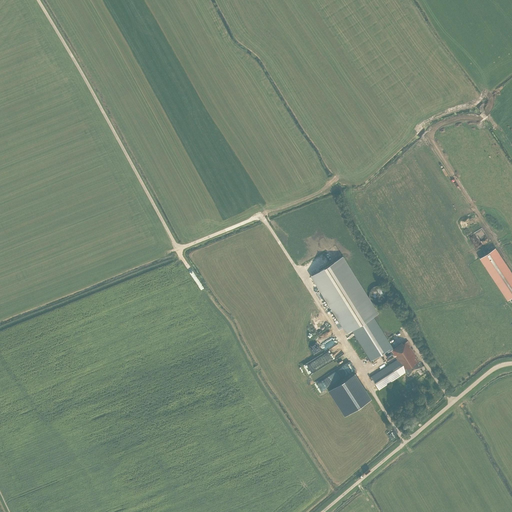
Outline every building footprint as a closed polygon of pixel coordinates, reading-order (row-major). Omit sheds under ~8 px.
[(482,228),(468,236),(476,250),(491,242),(482,228)] [(511,275),(494,248),(480,258),(508,299),(511,296),(511,275)] [(371,377),(379,390),(405,372),(407,376),(422,366),(419,362),(418,361),(419,361),(410,346),(411,346),(407,341),(403,344),(402,343),(393,349),(373,317),(378,314),(343,257),(310,277),(338,322),(335,324),(339,330),(342,328),(346,334),(352,331),(371,360),(390,348),(397,359),(371,377)] [(372,288),(370,291),(369,295),(370,298),(371,301),(374,303),(378,304),(381,304),(385,303),(387,300),(388,297),(388,293),(387,290),(385,287),(381,285),(378,285),(374,286),(372,288)] [(403,295),(406,301),(412,298),(409,292),(403,295)] [(494,348),(501,343),(497,338),(490,342),(494,348)] [(307,365),(309,366),(309,370),(316,371),(316,367),(318,367),(319,364),(314,363),(315,359),(311,359),(310,363),(307,362),(307,365)] [(321,392),(342,381),(337,370),(315,382),(321,392)] [(370,399),(354,374),(329,390),(345,415),(370,399)] [(373,433),(376,439),(387,432),(383,426),(373,433)]
